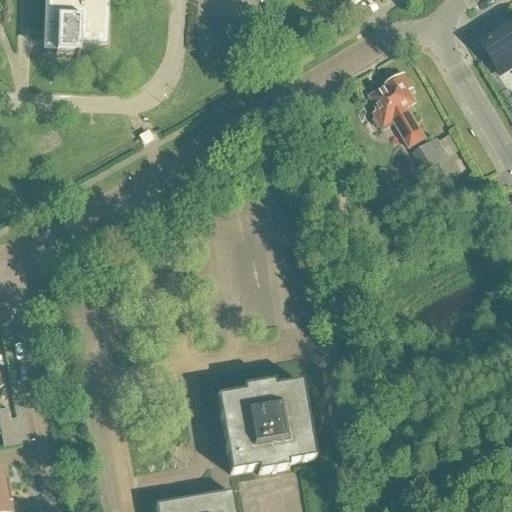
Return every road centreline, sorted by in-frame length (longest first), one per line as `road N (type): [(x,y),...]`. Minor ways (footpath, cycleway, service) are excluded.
road 1 (unclassified): [(433,28),(396,37),(37,248),(0,257)]
road 2 (residential): [(0,257),(21,323),(54,511)]
road 3 (unclassified): [(433,28),(511,163)]
